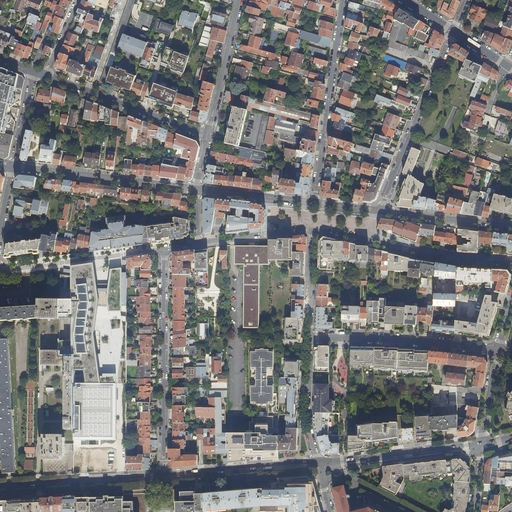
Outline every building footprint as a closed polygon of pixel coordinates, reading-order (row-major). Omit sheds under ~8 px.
[(14,10),(21,13),(25,3),(25,0),(17,0),(18,0),(14,10)] [(40,0),(27,0),(26,4),(26,5),(31,7),(31,8),(38,11),(42,1),(40,0)] [(43,24),(40,31),(42,31),(41,33),(43,33),(42,37),(43,37),(50,21),(51,19),(55,9),(56,5),(57,2),(56,2),(56,0),(54,0),(54,1),(52,0),(46,0),(44,5),(54,9),(51,13),(48,12),(43,24)] [(58,0),(57,2),(56,5),(66,8),(68,9),(70,4),(69,4),(70,2),(68,1),(68,0),(58,0)] [(95,5),(89,3),(83,0),(81,4),(79,8),(89,12),(90,12),(91,9),(95,10),(97,6),(95,5)] [(97,0),(95,5),(97,6),(104,8),(105,9),(106,9),(109,0),(97,0)] [(128,0),(119,26),(118,29),(107,62),(100,82),(102,83),(106,84),(107,82),(109,73),(112,66),(117,51),(118,48),(123,33),(124,31),(126,24),(128,21),(134,0),(128,0)] [(269,6),(268,12),(270,12),(272,5),(271,5),(254,0),(250,0),(250,2),(255,4),(254,7),(265,10),(266,6),(267,7),(267,6),(269,6)] [(276,3),(277,0),(276,0),(272,0),(271,4),(271,5),(272,5),(285,9),(287,10),(289,10),(291,4),(281,1),(279,6),(278,6),(277,5),(277,4),(276,3)] [(363,0),(362,4),(379,9),(379,7),(381,4),(376,3),(373,2),(370,1),(366,0),(363,0)] [(384,6),(383,9),(398,14),(401,9),(394,5),(387,0),(382,0),(381,4),(379,7),(382,8),(382,6),(384,6)] [(439,0),(436,9),(440,12),(445,0),(439,0)] [(457,0),(456,0),(445,0),(440,12),(446,16),(450,18),(454,17),(460,2),(457,0)] [(308,8),(319,11),(321,4),(310,1),(308,8)] [(363,12),(364,6),(349,2),(349,4),(348,7),(363,12)] [(58,10),(55,16),(56,16),(64,19),(66,13),(64,12),(66,8),(56,5),(55,9),(58,10)] [(272,5),(270,12),(270,14),(283,18),(285,9),(272,5)] [(295,7),(295,6),(293,5),(291,11),(295,12),(301,14),(302,9),(295,7)] [(504,27),(511,29),(511,7),(506,5),(505,9),(509,10),(510,12),(506,23),(504,23),(500,21),(499,24),(499,25),(504,27)] [(248,6),(246,12),(259,16),(261,10),(248,6)] [(326,6),(324,13),(335,16),(335,13),(336,9),(330,7),(326,6)] [(485,22),(487,19),(484,18),(487,11),(473,6),(470,13),(472,13),(469,20),(479,24),(482,18),(484,18),(483,21),(485,22)] [(363,12),(348,7),(348,10),(348,13),(357,16),(358,16),(363,18),(364,15),(365,12),(363,12)] [(85,24),(89,14),(89,12),(79,8),(77,14),(74,20),(81,23),(85,24)] [(408,47),(410,42),(412,36),(413,34),(415,29),(414,29),(420,21),(412,16),(401,9),(398,14),(390,34),(388,40),(408,47)] [(39,30),(42,23),(39,22),(44,11),(42,10),(39,17),(37,24),(35,29),(39,30)] [(287,26),(289,26),(289,25),(295,27),(297,20),(293,19),(293,18),(295,12),(291,11),(289,10),(287,10),(287,13),(290,14),(288,18),(289,19),(287,26)] [(196,15),(190,13),(189,13),(190,12),(185,11),(183,11),(181,15),(180,15),(179,18),(180,18),(178,26),(182,27),(183,25),(186,26),(193,28),(195,21),(196,22),(198,14),(196,14),(196,15)] [(226,15),(214,11),(211,22),(223,26),(226,15)] [(395,14),(389,11),(386,19),(391,21),(392,19),(393,19),(395,14)] [(30,13),(27,21),(37,24),(39,17),(30,13)] [(358,16),(357,16),(348,13),(347,18),(359,23),(360,19),(357,18),(358,16)] [(104,16),(103,16),(103,18),(101,19),(100,23),(94,21),(93,19),(94,17),(94,15),(89,14),(85,24),(83,28),(99,33),(105,17),(104,16)] [(253,24),(252,24),(249,34),(250,35),(252,35),(259,37),(262,29),(262,26),(264,19),(250,15),(249,21),(253,22),(253,24)] [(64,19),(56,16),(54,21),(52,20),(52,19),(51,19),(50,21),(55,24),(61,26),(62,23),(64,19)] [(163,20),(156,18),(152,29),(159,32),(160,31),(171,35),(174,26),(163,22),(163,20)] [(345,27),(351,30),(353,25),(354,25),(355,24),(356,25),(355,25),(358,26),(355,31),(360,33),(363,24),(359,23),(347,18),(346,22),(345,27)] [(322,20),(321,28),(333,31),(334,22),(330,20),(329,22),(322,20)] [(426,34),(430,27),(425,24),(420,21),(414,29),(415,29),(426,34)] [(492,32),(496,33),(499,25),(499,24),(492,21),(488,30),(492,32)] [(317,41),(320,39),(321,36),(320,35),(312,33),(308,32),(289,26),(287,26),(274,22),(273,29),(278,31),(278,29),(289,33),(288,34),(299,37),(299,36),(317,41)] [(389,33),(392,23),(387,22),(384,31),(386,32),(389,33)] [(78,25),(76,31),(81,33),(83,28),(85,24),(81,23),(80,25),(78,25)] [(61,26),(55,24),(51,32),(58,34),(59,30),(61,26)] [(214,29),(205,26),(199,45),(208,48),(214,29)] [(206,56),(212,57),(214,51),(217,41),(224,43),(226,31),(214,27),(214,29),(208,48),(208,51),(207,51),(206,56)] [(380,30),(371,27),(367,36),(369,36),(370,37),(371,35),(374,36),(377,37),(380,30)] [(501,35),(510,39),(511,34),(511,29),(504,27),(501,35)] [(321,28),(320,33),(320,35),(321,36),(332,39),(333,31),(321,28)] [(15,29),(9,46),(16,49),(19,41),(15,39),(16,38),(15,37),(16,35),(15,35),(15,34),(21,36),(23,32),(15,29)] [(428,35),(426,34),(415,29),(413,34),(412,36),(425,42),(428,35)] [(0,44),(6,47),(11,35),(0,30),(0,44)] [(429,54),(432,55),(437,57),(438,55),(442,46),(445,39),(444,36),(439,33),(434,30),(429,44),(425,43),(424,46),(431,48),(429,54)] [(364,35),(361,35),(353,31),(351,35),(349,41),(350,41),(354,43),(358,44),(361,37),(364,38),(368,40),(369,36),(367,36),(364,35)] [(487,32),(485,31),(481,39),(483,40),(486,42),(491,33),(487,32)] [(72,47),(77,35),(69,32),(67,38),(64,45),(72,47)] [(127,51),(132,37),(123,33),(118,48),(127,51)] [(491,33),(486,42),(488,43),(491,45),(494,38),(495,35),(491,33)] [(288,34),(285,44),(290,46),(299,48),(299,47),(296,46),(298,40),(299,37),(288,34)] [(252,35),(251,39),(249,46),(259,49),(263,38),(259,37),(252,35)] [(495,35),(494,38),(491,45),(496,48),(500,51),(505,39),(495,35)] [(321,36),(320,39),(319,42),(331,45),(331,44),(332,39),(321,36)] [(135,38),(132,37),(127,51),(130,52),(133,53),(138,39),(135,38)] [(86,50),(87,50),(92,52),(95,42),(85,38),(83,44),(88,46),(86,50)] [(133,53),(143,57),(146,47),(148,42),(138,39),(133,53)] [(511,41),(505,39),(500,51),(502,52),(504,53),(508,52),(511,41)] [(388,40),(386,46),(429,62),(432,55),(429,54),(423,52),(408,47),(388,40)] [(23,58),(28,47),(21,44),(22,42),(20,41),(19,41),(16,49),(14,54),(19,56),(23,58)] [(358,44),(354,43),(350,41),(348,48),(349,49),(357,51),(361,53),(363,47),(361,46),(359,45),(358,44)] [(408,47),(423,52),(424,48),(410,42),(408,47)] [(32,44),(29,43),(28,47),(23,58),(28,59),(32,49),(32,48),(30,47),(32,44)] [(41,53),(49,56),(50,52),(52,48),(41,44),(39,48),(33,62),(37,63),(41,53)] [(192,46),(186,44),(182,55),(188,57),(192,46)] [(276,54),(259,49),(249,46),(244,45),(239,44),(239,45),(241,46),(240,49),(270,57),(269,59),(274,61),(276,56),(280,57),(280,55),(278,55),(276,54)] [(465,63),(466,60),(470,53),(462,48),(456,44),(453,46),(449,55),(452,56),(452,58),(462,63),(463,62),(465,63)] [(76,49),(72,47),(64,45),(63,48),(60,53),(69,56),(70,55),(73,56),(76,49)] [(98,59),(98,60),(97,62),(99,62),(105,48),(97,45),(93,57),(96,58),(98,59)] [(328,51),(308,45),(306,52),(326,58),(328,51)] [(78,56),(81,48),(77,46),(76,49),(73,56),(74,57),(75,54),(78,56)] [(165,53),(173,56),(175,49),(167,46),(165,53)] [(151,49),(146,47),(143,57),(142,60),(147,62),(147,63),(150,64),(155,49),(151,48),(151,49)] [(357,51),(349,49),(346,57),(355,61),(356,61),(358,62),(359,62),(362,54),(357,51)] [(92,52),(87,50),(84,58),(86,58),(85,61),(86,61),(84,65),(82,66),(80,65),(80,63),(71,60),(71,61),(67,71),(82,77),(83,74),(90,56),(92,52)] [(293,51),(289,65),(298,68),(300,68),(304,55),(297,53),(293,51)] [(68,60),(69,56),(60,53),(58,59),(55,67),(57,70),(66,74),(67,71),(71,61),(68,60)] [(422,70),(386,55),(383,62),(387,63),(400,69),(410,73),(419,76),(422,70)] [(386,55),(422,70),(422,69),(408,63),(408,64),(386,55)] [(94,78),(98,68),(93,66),(93,68),(90,66),(91,64),(90,64),(92,58),(92,57),(90,56),(83,74),(94,78)] [(250,69),(251,69),(253,63),(233,57),(233,59),(233,61),(239,63),(238,64),(243,65),(243,67),(250,69)] [(328,62),(313,57),(312,61),(314,62),(328,66),(328,62)] [(353,66),(355,61),(346,57),(344,62),(342,62),(342,63),(348,66),(351,67),(352,67),(353,66)] [(270,68),(277,69),(279,62),(278,62),(277,62),(274,61),(269,59),(268,59),(266,66),(270,68)] [(465,63),(446,103),(465,112),(471,97),(469,96),(482,67),(466,60),(465,63)] [(353,72),(349,70),(347,69),(348,66),(342,63),(340,62),(340,66),(339,70),(344,72),(351,75),(353,72)] [(204,63),(203,68),(199,80),(205,81),(207,82),(209,76),(207,76),(208,73),(210,65),(204,63)] [(397,77),(400,69),(387,63),(384,71),(392,74),(391,75),(397,77)] [(481,81),(487,83),(489,77),(493,68),(489,66),(484,63),(482,67),(469,96),(471,97),(471,96),(474,97),(481,81)] [(283,69),(303,74),(309,76),(309,78),(316,80),(317,81),(318,78),(323,79),(324,75),(321,74),(320,74),(319,74),(310,72),(311,71),(300,68),(298,68),(298,69),(284,65),(283,69)] [(121,70),(112,66),(109,73),(107,82),(115,85),(117,86),(121,87),(131,91),(134,82),(136,75),(126,72),(123,70),(121,70)] [(243,67),(238,66),(235,76),(247,80),(250,69),(243,67)] [(264,66),(262,72),(268,74),(270,68),(266,66),(264,66)] [(0,82),(1,83),(23,90),(25,80),(22,76),(9,71),(0,67),(0,82)] [(194,83),(198,84),(199,80),(203,68),(199,67),(194,83)] [(489,77),(497,81),(499,75),(498,72),(496,71),(493,68),(489,77)] [(344,72),(342,76),(341,80),(350,84),(352,80),(355,81),(357,78),(351,75),(344,72)] [(408,78),(426,85),(428,80),(419,76),(410,73),(408,78)] [(134,82),(131,91),(131,92),(140,96),(144,86),(145,82),(141,81),(141,80),(138,79),(136,83),(134,82)] [(310,82),(309,85),(315,87),(324,89),(325,86),(325,83),(317,81),(316,80),(315,83),(310,82)] [(341,80),(338,87),(344,90),(348,91),(350,84),(341,80)] [(151,92),(160,95),(164,84),(155,81),(151,92)] [(213,91),(215,84),(207,82),(205,81),(203,91),(201,92),(201,94),(202,95),(204,95),(210,97),(212,98),(213,91)] [(23,90),(1,83),(0,86),(0,132),(6,134),(13,135),(16,122),(12,117),(11,117),(11,116),(10,115),(11,111),(12,105),(14,105),(14,104),(15,104),(20,100),(23,90)] [(283,85),(279,84),(277,90),(281,91),(287,93),(288,93),(289,89),(283,87),(283,85)] [(54,88),(51,87),(50,92),(40,90),(38,101),(49,103),(50,94),(53,95),(54,88)] [(312,96),(323,99),(323,97),(324,89),(315,87),(312,96)] [(413,92),(400,87),(398,93),(406,97),(406,98),(409,99),(413,92)] [(54,88),(53,95),(52,100),(62,103),(61,107),(64,108),(65,100),(67,93),(61,91),(54,88)] [(287,93),(268,88),(265,102),(274,104),(276,95),(284,97),(285,98),(287,93)] [(349,107),(350,105),(355,94),(348,91),(344,90),(339,102),(349,107)] [(250,98),(226,91),(224,97),(224,99),(233,101),(235,96),(242,98),(240,107),(235,105),(234,107),(247,111),(248,111),(248,107),(246,106),(247,101),(249,102),(250,98)] [(402,96),(390,91),(389,92),(390,93),(389,96),(399,101),(402,96)] [(176,94),(170,92),(167,101),(173,103),(176,94)] [(177,93),(174,104),(178,105),(179,104),(186,106),(186,108),(192,110),(195,98),(188,96),(188,97),(177,93)] [(355,94),(350,105),(353,107),(358,95),(355,94)] [(390,103),(397,106),(399,103),(380,95),(377,94),(374,101),(378,103),(380,100),(390,105),(390,103)] [(200,117),(199,121),(202,122),(207,119),(207,117),(210,106),(212,98),(210,97),(204,95),(202,95),(201,99),(200,98),(200,102),(201,102),(199,110),(201,110),(201,113),(200,117)] [(283,107),(285,98),(284,97),(283,98),(281,104),(277,102),(276,105),(283,107)] [(287,121),(288,117),(300,120),(298,124),(318,129),(319,123),(320,116),(290,108),(283,107),(276,105),(274,104),(265,102),(250,98),(249,102),(248,107),(248,111),(252,112),(253,107),(276,114),(275,118),(287,121)] [(319,102),(308,99),(307,106),(318,109),(319,102)] [(86,107),(84,120),(91,121),(92,120),(94,103),(92,102),(87,100),(86,107)] [(483,113),(483,114),(485,110),(487,105),(473,101),(469,109),(472,110),(483,113)] [(99,105),(94,103),(92,120),(99,120),(101,105),(99,105)] [(113,110),(101,105),(99,120),(107,121),(106,124),(111,125),(113,110)] [(355,114),(352,113),(334,106),(334,111),(333,114),(343,117),(348,118),(349,116),(352,117),(353,115),(354,115),(355,114)] [(500,112),(511,116),(511,111),(497,106),(497,107),(496,110),(497,111),(496,112),(500,113),(500,112)] [(247,111),(234,107),(232,107),(232,108),(234,108),(225,144),(228,144),(239,147),(247,111)] [(43,110),(38,109),(37,118),(46,120),(47,113),(47,111),(44,110),(43,110)] [(72,110),(69,126),(75,127),(78,111),(72,110)] [(120,112),(113,110),(111,125),(118,126),(119,117),(120,112)] [(475,125),(480,126),(482,122),(480,121),(482,117),(483,113),(472,110),(471,114),(472,115),(469,122),(475,125)] [(192,111),(190,119),(194,120),(199,121),(200,117),(201,113),(192,111)] [(399,121),(400,117),(388,113),(383,124),(385,125),(396,129),(398,123),(397,123),(398,121),(399,121)] [(343,117),(333,114),(333,117),(332,121),(336,122),(341,123),(343,117)] [(267,130),(270,117),(264,115),(256,150),(263,152),(264,144),(267,130)] [(137,119),(129,116),(129,118),(128,130),(127,138),(127,145),(131,146),(132,130),(129,129),(130,126),(141,130),(140,133),(139,133),(137,146),(142,147),(142,144),(144,122),(137,119)] [(119,117),(118,126),(118,129),(128,130),(129,118),(119,117)] [(317,135),(318,132),(310,130),(307,131),(307,133),(305,133),(304,137),(294,135),(297,124),(287,121),(275,118),(270,117),(267,130),(275,132),(279,133),(285,135),(298,138),(304,139),(317,142),(317,135)] [(508,134),(511,124),(499,120),(495,130),(508,134)] [(469,122),(465,121),(463,127),(473,130),(474,128),(475,125),(469,122)] [(61,122),(60,125),(60,128),(59,129),(67,131),(68,127),(68,126),(67,126),(64,125),(65,123),(61,122)] [(341,123),(336,122),(334,127),(334,128),(343,131),(346,131),(348,132),(349,132),(351,127),(341,123)] [(155,126),(150,124),(148,138),(157,139),(158,138),(159,127),(155,126)] [(396,135),(398,130),(396,129),(385,125),(381,136),(391,139),(392,139),(394,135),(396,135)] [(334,128),(331,137),(342,140),(343,135),(342,134),(343,131),(334,128)] [(173,132),(168,130),(167,140),(166,146),(174,148),(177,136),(172,135),(172,134),(173,132)] [(275,132),(267,130),(264,144),(267,144),(267,146),(269,146),(270,145),(272,145),(275,132)] [(33,132),(28,131),(26,140),(22,158),(23,159),(24,161),(27,162),(33,132)] [(0,158),(1,158),(6,159),(7,158),(9,157),(14,135),(13,135),(6,134),(0,132),(0,158)] [(285,135),(279,133),(278,139),(297,143),(298,138),(285,135)] [(198,141),(177,134),(177,135),(177,136),(174,148),(184,151),(182,158),(189,159),(191,160),(197,161),(201,147),(198,141)] [(376,135),(374,140),(384,143),(391,146),(392,141),(391,141),(391,139),(381,136),(376,135)] [(331,137),(330,137),(329,142),(328,147),(337,149),(338,145),(346,147),(344,152),(347,152),(350,153),(353,144),(342,140),(331,137)] [(511,145),(510,145),(507,144),(487,137),(482,150),(504,157),(508,159),(511,160),(511,145)] [(316,148),(317,142),(304,139),(301,152),(315,154),(316,148)] [(49,147),(43,146),(40,163),(46,164),(52,164),(54,158),(55,154),(57,141),(52,140),(52,144),(50,144),(49,147)] [(396,151),(397,147),(393,146),(392,149),(390,149),(389,151),(383,149),(383,148),(384,143),(374,140),(373,145),(372,145),(372,147),(371,149),(379,151),(394,155),(396,151)] [(376,160),(379,151),(371,149),(362,146),(355,144),(354,147),(356,147),(355,149),(359,150),(359,151),(370,154),(369,159),(376,161),(376,160)] [(263,152),(256,150),(248,149),(240,147),(239,152),(238,157),(255,161),(263,163),(266,152),(263,152)] [(327,154),(339,156),(346,156),(347,152),(344,152),(340,150),(337,149),(328,147),(327,154)] [(280,156),(285,156),(285,149),(278,148),(278,152),(271,150),(270,154),(280,156)] [(420,197),(424,184),(420,183),(420,182),(417,181),(417,180),(414,179),(412,178),(412,177),(411,176),(415,165),(416,166),(418,163),(416,162),(420,151),(412,148),(403,173),(409,175),(406,183),(404,182),(401,190),(403,191),(397,206),(413,208),(415,201),(418,201),(420,197)] [(298,151),(285,149),(285,156),(298,157),(298,151)] [(467,153),(454,149),(453,150),(452,153),(465,158),(467,153)] [(54,158),(52,164),(56,165),(60,165),(61,162),(63,153),(63,151),(61,151),(61,153),(61,155),(55,154),(54,158)] [(314,159),(315,154),(301,152),(298,151),(298,157),(304,157),(303,164),(313,166),(314,159)] [(379,151),(376,160),(382,162),(384,156),(393,159),(394,155),(379,151)] [(213,152),(212,152),(210,158),(218,160),(220,153),(213,152)] [(89,163),(88,168),(89,169),(91,169),(92,164),(94,154),(86,153),(84,163),(89,163)] [(92,164),(100,165),(101,154),(94,153),(94,154),(92,164)] [(226,162),(228,155),(220,153),(218,160),(223,161),(226,162)] [(497,163),(499,158),(485,153),(483,158),(497,163)] [(116,156),(108,155),(108,157),(107,165),(115,167),(116,156)] [(235,163),(236,157),(228,155),(226,162),(235,163)] [(65,156),(63,166),(64,166),(75,167),(77,158),(66,156),(65,156)] [(255,161),(238,157),(236,157),(235,163),(243,165),(250,166),(250,168),(253,169),(254,166),(255,161)] [(489,161),(477,157),(475,164),(486,168),(487,166),(489,167),(490,164),(488,163),(489,161)] [(374,167),(376,161),(369,159),(364,158),(363,163),(361,172),(372,176),(372,174),(374,167)] [(125,159),(124,173),(129,173),(129,170),(132,171),(132,164),(133,160),(125,159)] [(180,168),(178,179),(190,181),(193,178),(196,167),(197,161),(191,160),(190,163),(188,162),(187,166),(189,166),(188,169),(183,168),(180,167),(180,168)] [(360,175),(361,172),(363,163),(358,162),(352,161),(349,172),(360,175)] [(146,165),(145,175),(148,176),(152,176),(154,168),(154,165),(154,163),(151,162),(150,166),(146,165)] [(333,163),(326,162),(325,167),(337,169),(341,169),(344,170),(345,163),(337,162),(337,166),(333,166),(333,163)] [(312,170),(313,166),(303,164),(297,163),(297,165),(297,169),(298,169),(298,167),(303,168),(302,173),(296,172),(296,177),(302,177),(311,178),(312,170)] [(132,164),(132,171),(135,171),(134,174),(139,175),(140,168),(140,165),(132,164)] [(180,168),(163,164),(162,166),(160,177),(168,178),(178,179),(180,168)] [(369,184),(364,202),(371,203),(377,200),(390,166),(383,164),(381,169),(374,167),(372,174),(379,176),(376,186),(369,184)] [(466,173),(472,175),(475,167),(468,164),(466,173)] [(154,168),(152,176),(156,177),(160,177),(162,166),(154,165),(154,168)] [(217,167),(209,165),(207,173),(205,180),(207,183),(213,184),(214,175),(212,175),(212,172),(215,173),(216,171),(217,167)] [(337,169),(325,167),(324,174),(323,181),(334,182),(334,183),(335,177),(331,177),(331,173),(336,173),(336,171),(337,169)] [(238,187),(242,188),(244,172),(237,171),(236,177),(235,187),(238,187)] [(252,189),(253,179),(246,178),(247,173),(244,172),(242,188),(247,188),(252,189)] [(466,173),(465,173),(460,187),(468,189),(472,175),(466,173)] [(488,194),(482,217),(485,217),(488,217),(491,209),(495,194),(500,175),(492,173),(488,188),(487,194),(488,194)] [(214,175),(213,184),(217,185),(218,185),(219,182),(221,182),(222,176),(214,175)] [(16,188),(25,189),(25,187),(33,188),(35,188),(37,178),(28,177),(22,176),(17,180),(16,184),(16,188)] [(231,186),(235,187),(236,177),(229,176),(229,177),(228,186),(231,186)] [(310,185),(311,178),(302,177),(301,183),(300,184),(299,184),(299,181),(296,181),(295,194),(306,195),(309,193),(310,185)] [(49,179),(47,179),(47,184),(45,184),(44,188),(55,190),(56,189),(56,188),(57,180),(49,179)] [(252,189),(262,190),(262,182),(259,182),(260,180),(253,179),(252,189)] [(61,191),(63,191),(64,181),(61,180),(57,180),(56,188),(56,189),(57,189),(57,190),(58,190),(58,189),(61,190),(61,191)] [(283,192),(295,194),(296,181),(282,180),(280,192),(283,192)] [(369,184),(370,182),(363,180),(362,184),(364,186),(362,192),(356,190),(353,201),(356,201),(364,202),(369,184)] [(68,181),(64,181),(63,191),(62,194),(65,194),(66,191),(71,192),(71,190),(73,182),(68,181)] [(334,182),(323,181),(323,187),(322,194),(324,197),(333,199),(338,199),(341,183),(336,183),(335,191),(333,191),(333,189),(331,189),(331,185),(334,184),(334,182)] [(71,190),(71,192),(76,192),(76,195),(79,195),(79,192),(80,190),(81,185),(77,185),(77,182),(73,182),(71,190)] [(88,193),(88,191),(89,184),(85,183),(81,183),(81,185),(80,190),(79,192),(88,193)] [(89,184),(88,191),(96,192),(97,185),(93,184),(89,184)] [(101,193),(100,197),(103,197),(104,194),(104,192),(105,186),(101,185),(97,185),(96,192),(101,193)] [(112,186),(105,186),(104,192),(104,194),(116,196),(117,187),(112,186)] [(454,186),(452,191),(465,195),(465,196),(466,196),(468,189),(460,187),(454,186)] [(474,186),(471,196),(479,198),(481,188),(474,186)] [(488,188),(482,187),(482,188),(481,188),(479,198),(474,216),(478,216),(482,217),(488,194),(487,194),(488,188)] [(127,188),(123,188),(122,194),(122,198),(131,199),(132,189),(127,188)] [(136,189),(132,189),(131,199),(138,200),(139,190),(136,189)] [(143,190),(143,198),(143,199),(142,201),(149,202),(151,191),(147,191),(143,190)] [(158,192),(157,200),(163,200),(165,193),(161,192),(158,192)] [(173,202),(175,194),(169,193),(165,193),(163,200),(163,202),(163,203),(172,204),(173,202)] [(181,201),(183,195),(179,194),(175,194),(173,202),(172,204),(180,206),(180,204),(181,201)] [(450,198),(438,194),(436,200),(434,206),(438,208),(438,211),(440,211),(446,212),(450,198)] [(502,211),(511,213),(511,198),(508,197),(507,198),(495,194),(491,209),(502,213),(502,211)] [(474,216),(479,198),(471,196),(469,203),(464,202),(461,214),(467,215),(474,216)] [(47,214),(50,201),(44,200),(35,198),(34,204),(32,204),(33,203),(32,202),(30,201),(29,201),(28,202),(28,203),(26,203),(27,202),(26,201),(26,198),(20,197),(16,215),(23,217),(24,214),(31,215),(32,213),(39,214),(40,213),(47,214)] [(434,206),(436,200),(424,197),(424,198),(420,197),(418,201),(415,201),(413,208),(420,209),(426,210),(428,204),(434,206)] [(211,199),(206,198),(204,200),(204,234),(212,233),(213,228),(214,217),(217,200),(211,199)] [(460,201),(450,198),(446,212),(453,213),(461,214),(464,202),(460,201)] [(215,235),(215,232),(221,234),(222,230),(221,229),(221,225),(223,218),(224,218),(224,213),(219,212),(219,213),(218,213),(218,211),(226,211),(226,213),(231,214),(231,212),(232,201),(224,200),(217,200),(214,217),(213,228),(212,233),(211,235),(215,235)] [(190,211),(189,203),(181,201),(180,204),(180,206),(179,209),(190,211)] [(243,203),(232,201),(231,212),(231,214),(230,218),(239,219),(239,217),(234,216),(235,213),(239,213),(239,211),(241,212),(240,217),(244,218),(244,212),(250,213),(251,204),(243,203)] [(61,220),(60,225),(67,226),(71,204),(66,203),(64,216),(66,216),(65,221),(61,220)] [(250,221),(249,230),(260,229),(265,224),(266,210),(262,205),(257,204),(251,204),(250,213),(253,213),(253,214),(254,214),(255,215),(257,215),(257,222),(254,222),(254,219),(250,219),(250,221)] [(144,244),(144,243),(146,226),(146,219),(140,220),(140,224),(128,226),(126,216),(106,218),(108,228),(99,229),(99,231),(93,231),(90,247),(90,251),(109,249),(129,246),(144,244)] [(156,241),(186,237),(190,232),(190,220),(186,219),(175,217),(175,223),(164,224),(148,226),(146,226),(144,243),(156,241)] [(228,233),(249,230),(250,221),(239,219),(230,218),(228,233)] [(387,230),(393,231),(396,221),(385,220),(381,219),(377,229),(384,229),(384,231),(386,232),(387,230)] [(408,223),(396,221),(393,231),(392,235),(403,239),(408,223)] [(408,223),(403,239),(406,240),(408,234),(415,236),(415,238),(412,237),(410,242),(416,244),(418,237),(419,234),(421,226),(414,225),(415,223),(408,223)] [(422,224),(421,226),(419,234),(434,236),(435,230),(436,226),(428,225),(422,224)] [(451,228),(448,227),(447,233),(445,242),(458,244),(459,237),(454,236),(455,234),(450,233),(451,228)] [(86,235),(84,246),(90,247),(93,231),(87,229),(86,235)] [(473,230),(459,229),(459,235),(462,236),(462,238),(467,238),(467,239),(472,240),(471,242),(468,242),(468,244),(463,244),(463,246),(458,246),(458,252),(478,253),(479,231),(473,230)] [(435,230),(434,236),(434,240),(441,241),(440,249),(444,250),(445,242),(447,233),(438,232),(438,230),(435,230)] [(479,231),(478,253),(482,253),(482,247),(481,247),(482,243),(486,244),(486,232),(482,232),(479,231)] [(486,232),(486,244),(494,244),(494,233),(490,233),(486,232)] [(502,234),(494,233),(494,244),(508,246),(509,240),(509,239),(510,235),(502,234)] [(77,248),(76,253),(81,252),(82,246),(84,246),(86,235),(83,235),(79,234),(78,239),(78,244),(77,248)] [(43,236),(43,238),(40,252),(46,253),(48,253),(48,252),(55,253),(55,251),(57,240),(58,236),(53,235),(53,238),(43,236)] [(299,236),(293,237),(293,238),(293,242),(299,242),(299,243),(297,243),(297,245),(306,245),(306,241),(307,238),(304,235),(299,236)] [(72,238),(72,237),(66,236),(64,242),(64,244),(63,252),(67,252),(68,246),(71,246),(72,238)] [(293,242),(293,238),(279,237),(279,239),(270,238),(270,240),(270,241),(269,258),(274,258),(274,259),(284,259),(284,258),(293,258),(293,252),(293,245),(293,242)] [(343,259),(343,242),(334,240),(324,237),(320,240),(319,269),(332,270),(332,259),(343,259)] [(43,238),(8,243),(5,258),(12,257),(12,255),(16,255),(17,255),(21,255),(22,254),(25,254),(26,254),(30,254),(30,253),(35,252),(35,254),(36,254),(40,254),(40,252),(43,238)] [(57,240),(55,251),(62,253),(63,252),(64,244),(64,242),(57,240)] [(306,248),(306,245),(297,245),(293,245),(293,252),(305,253),(306,252),(306,248)] [(244,328),(259,328),(260,265),(269,265),(269,246),(256,246),(249,246),(235,246),(235,264),(244,264),(244,328)] [(368,266),(369,248),(365,248),(365,247),(361,247),(361,246),(360,246),(356,246),(356,260),(356,263),(358,263),(358,262),(360,262),(360,268),(368,269),(368,266)] [(208,273),(208,249),(198,251),(195,251),(195,261),(195,263),(196,272),(196,275),(196,277),(199,277),(199,273),(208,273)] [(195,251),(195,250),(186,251),(173,253),(174,261),(179,261),(179,262),(183,262),(185,261),(187,261),(188,262),(189,262),(189,261),(190,260),(190,263),(193,263),(193,261),(195,261),(195,251)] [(304,277),(305,253),(293,252),(293,258),(293,259),(294,259),(294,270),(292,270),(292,276),(300,277),(304,277)] [(409,270),(410,257),(399,255),(389,253),(388,261),(388,269),(400,270),(409,270)] [(146,256),(135,258),(135,270),(139,270),(139,267),(143,266),(143,270),(151,270),(152,270),(152,256),(146,256)] [(408,276),(420,277),(420,274),(421,272),(421,260),(416,259),(410,257),(409,270),(408,276)] [(127,269),(132,269),(132,277),(135,277),(135,270),(135,258),(132,258),(127,259),(127,267),(127,269)] [(435,274),(436,263),(429,262),(426,261),(421,260),(421,272),(427,272),(426,274),(426,276),(427,276),(427,275),(435,276),(435,274)] [(179,261),(174,261),(174,275),(186,275),(191,275),(191,272),(191,270),(185,270),(184,268),(184,263),(183,262),(179,262),(179,261)] [(457,279),(457,267),(449,265),(444,264),(436,263),(435,274),(435,276),(439,277),(439,279),(441,279),(441,282),(445,282),(445,278),(457,279)] [(95,264),(73,266),(73,270),(64,268),(63,274),(60,274),(60,286),(60,299),(60,318),(74,318),(74,340),(60,340),(60,350),(60,356),(66,356),(74,356),(74,369),(86,369),(88,383),(102,383),(116,383),(127,383),(127,378),(127,366),(127,360),(127,354),(127,347),(127,335),(127,325),(127,318),(127,312),(127,305),(127,304),(127,296),(127,287),(127,277),(127,273),(122,273),(122,268),(112,269),(110,285),(99,285),(96,271),(95,264)] [(492,281),(493,269),(488,269),(481,268),(464,267),(457,267),(457,279),(457,284),(456,291),(456,292),(462,292),(463,282),(464,281),(485,282),(486,284),(486,287),(492,288),(492,281)] [(500,293),(506,294),(511,275),(508,270),(502,269),(493,269),(492,281),(498,281),(499,282),(497,289),(496,289),(495,292),(500,293)] [(186,275),(174,275),(174,287),(186,287),(186,275)] [(419,294),(426,295),(427,279),(420,278),(419,294)] [(305,293),(305,285),(304,285),(300,285),(292,284),(292,289),(297,289),(297,290),(297,292),(305,293)] [(319,285),(317,285),(317,291),(317,297),(328,298),(328,292),(326,292),(326,290),(329,290),(329,285),(319,285)] [(148,291),(148,287),(141,287),(141,296),(151,296),(151,291),(148,291)] [(188,290),(188,287),(186,287),(174,287),(174,298),(185,298),(189,298),(189,296),(184,296),(184,290),(188,290)] [(498,307),(502,308),(506,294),(500,293),(498,303),(492,302),(492,296),(486,295),(478,324),(456,321),(455,323),(455,331),(462,332),(489,335),(489,336),(491,330),(498,307)] [(456,295),(434,294),(434,306),(443,306),(446,307),(446,306),(456,307),(456,295)] [(328,298),(317,297),(317,302),(316,307),(326,308),(327,308),(328,301),(331,302),(335,302),(335,298),(328,298)] [(174,306),(185,306),(185,298),(174,298),(174,306)] [(55,299),(38,299),(38,306),(38,318),(60,318),(60,299),(55,299)] [(304,305),(304,300),(292,300),(292,308),(304,309),(304,305)] [(38,318),(38,306),(34,306),(20,307),(12,307),(0,308),(0,320),(10,320),(10,321),(13,321),(13,320),(26,319),(26,320),(29,320),(29,319),(38,318)] [(360,322),(360,319),(360,307),(343,306),(342,322),(360,322)] [(405,322),(406,307),(386,306),(385,318),(385,322),(390,323),(390,318),(393,318),(393,323),(402,323),(402,322),(405,322)] [(418,308),(418,307),(406,306),(406,307),(405,322),(405,324),(417,324),(417,321),(418,308)] [(417,321),(427,321),(428,307),(423,307),(423,308),(418,308),(417,321)] [(304,318),(304,309),(292,308),(292,318),(302,318),(304,318)] [(316,329),(328,329),(328,315),(327,315),(316,315),(316,322),(316,329)] [(302,318),(292,318),(286,318),(285,337),(285,338),(286,338),(286,340),(299,341),(299,338),(301,338),(302,325),(302,318)] [(174,331),(185,330),(185,321),(174,321),(174,331)] [(442,332),(455,333),(455,331),(455,323),(449,323),(449,321),(445,321),(444,323),(443,323),(443,321),(440,321),(440,322),(433,321),(433,326),(432,331),(436,331),(442,332)] [(196,336),(209,336),(208,323),(196,323),(196,328),(196,336)] [(184,347),(188,347),(188,338),(188,329),(185,330),(174,331),(174,340),(174,345),(174,348),(184,347)] [(152,335),(143,335),(143,341),(142,341),(142,347),(151,347),(152,335)] [(3,462),(4,473),(16,472),(15,461),(14,435),(12,411),(14,411),(14,409),(12,409),(12,396),(10,364),(8,339),(0,339),(0,411),(0,414),(1,426),(2,442),(3,462)] [(329,369),(329,346),(320,346),(319,350),(316,350),(315,369),(329,369)] [(174,357),(184,357),(184,347),(174,348),(174,357)] [(358,347),(351,347),(351,361),(351,366),(362,366),(362,357),(363,357),(363,364),(374,364),(375,347),(370,347),(358,347)] [(398,367),(400,367),(400,349),(384,348),(375,347),(374,364),(374,366),(384,366),(398,366),(398,367)] [(266,404),(269,404),(269,402),(274,402),(274,386),(269,386),(269,384),(269,370),(269,368),(274,368),(274,352),(269,352),(269,350),(269,349),(256,349),(256,350),(256,351),(251,352),(251,368),(256,368),(256,369),(256,384),(256,386),(251,386),(251,402),(256,402),(256,404),(266,404)] [(414,368),(415,350),(406,349),(400,349),(400,367),(406,367),(406,368),(414,368)] [(60,356),(60,350),(42,350),(43,365),(66,365),(66,429),(74,429),(74,383),(74,369),(74,356),(66,356),(60,356)] [(429,363),(429,351),(422,351),(415,350),(414,368),(428,368),(429,363)] [(448,365),(449,353),(439,352),(437,352),(429,351),(429,363),(436,364),(436,365),(437,365),(437,364),(448,365)] [(467,366),(469,356),(458,354),(449,353),(448,365),(457,366),(457,367),(458,368),(459,366),(467,367),(467,366)] [(476,373),(486,374),(488,363),(485,358),(477,357),(469,356),(467,366),(471,367),(475,367),(475,366),(476,367),(477,368),(476,373)] [(223,357),(209,357),(209,368),(212,368),(212,372),(222,373),(222,361),(223,361),(223,357)] [(174,367),(177,367),(183,367),(184,367),(184,358),(174,358),(174,367)] [(292,378),(300,378),(300,377),(300,364),(298,364),(298,362),(285,361),(285,378),(292,378)] [(197,378),(206,378),(206,363),(197,363),(197,367),(197,378)] [(151,379),(151,366),(141,366),(139,366),(138,379),(151,379)] [(173,377),(197,378),(197,367),(187,367),(187,370),(184,370),(184,376),(183,376),(183,367),(177,367),(177,369),(173,369),(173,377)] [(462,385),(465,385),(466,375),(447,373),(446,377),(446,383),(449,383),(450,382),(451,382),(452,384),(459,385),(460,383),(461,383),(462,385)] [(472,387),(483,388),(485,380),(486,374),(476,373),(475,376),(474,376),(473,379),(474,379),(472,387)] [(299,396),(300,378),(292,378),(285,378),(279,378),(279,404),(288,404),(288,415),(286,414),(286,420),(288,421),(287,434),(285,434),(285,436),(279,436),(279,451),(289,450),(290,450),(297,449),(298,433),(299,415),(299,403),(299,396)] [(37,384),(26,383),(26,389),(27,389),(27,391),(30,391),(28,445),(25,445),(25,447),(25,452),(35,452),(35,447),(35,445),(32,445),(33,391),(36,391),(36,389),(37,384)] [(115,439),(116,383),(102,383),(88,383),(74,383),(74,429),(74,439),(115,439)] [(315,406),(315,412),(330,413),(340,413),(340,401),(329,401),(329,384),(314,384),(313,389),(315,389),(315,395),(316,395),(316,406),(315,406)] [(439,407),(440,385),(432,384),(432,396),(431,407),(439,407)] [(185,396),(184,387),(174,387),(174,396),(185,396)] [(458,406),(458,404),(457,398),(457,393),(457,387),(449,387),(450,406),(458,406)] [(141,392),(140,392),(140,402),(151,402),(151,392),(141,392)] [(186,396),(185,396),(174,396),(174,406),(182,406),(186,406),(186,396)] [(216,408),(216,398),(209,398),(208,398),(208,405),(206,406),(197,406),(197,413),(197,418),(216,418),(216,408)] [(216,442),(216,454),(224,454),(228,454),(228,453),(228,444),(222,444),(222,441),(227,441),(227,433),(222,433),(222,426),(222,404),(221,398),(216,398),(216,408),(216,418),(216,429),(216,434),(216,442)] [(467,406),(479,408),(480,402),(462,399),(457,398),(458,404),(467,406)] [(151,402),(140,402),(140,406),(142,406),(142,412),(151,412),(151,402)] [(458,428),(458,438),(470,436),(474,432),(475,427),(476,421),(478,414),(479,408),(467,406),(466,410),(468,410),(467,415),(468,415),(467,418),(465,420),(464,423),(462,426),(458,426),(458,428)] [(314,423),(318,437),(327,435),(329,435),(329,425),(330,413),(315,412),(314,423)] [(184,422),(184,413),(182,413),(174,413),(174,422),(184,422)] [(432,440),(431,430),(430,417),(429,414),(415,415),(417,441),(432,440)] [(431,430),(458,428),(458,426),(458,415),(430,417),(431,428),(431,430)] [(278,459),(279,451),(279,436),(268,436),(268,428),(273,428),(273,416),(269,416),(266,416),(252,416),(252,422),(250,422),(250,433),(246,433),(246,455),(257,454),(257,453),(262,453),(262,454),(262,460),(278,459)] [(174,426),(173,431),(185,431),(192,431),(192,424),(190,424),(190,422),(184,422),(174,422),(174,426)] [(384,424),(373,424),(373,449),(381,448),(393,446),(398,445),(398,423),(391,423),(391,424),(384,424)] [(364,450),(373,449),(373,424),(356,426),(356,429),(350,429),(349,434),(349,452),(364,450)] [(151,440),(151,426),(143,426),(138,426),(138,430),(141,430),(140,440),(144,440),(151,440)] [(402,429),(402,440),(414,440),(413,428),(410,429),(409,427),(405,427),(406,429),(402,429)] [(204,454),(216,454),(216,442),(213,442),(213,438),(212,438),(212,436),(207,436),(207,434),(210,434),(216,434),(216,429),(198,429),(198,431),(198,440),(204,439),(204,442),(204,454)] [(174,436),(174,440),(186,440),(187,440),(187,436),(186,436),(185,431),(173,431),(174,436)] [(235,462),(246,461),(246,455),(246,433),(231,433),(227,432),(227,433),(227,441),(228,444),(228,453),(228,454),(228,458),(228,463),(231,462),(235,462)] [(74,452),(74,449),(74,443),(65,443),(65,439),(62,439),(62,434),(43,434),(43,439),(40,439),(40,454),(43,454),(43,474),(43,475),(54,475),(67,474),(67,462),(67,452),(74,452)] [(333,454),(339,453),(339,443),(332,444),(332,442),(331,440),(330,440),(329,435),(327,435),(318,437),(321,450),(327,454),(333,454)] [(144,440),(140,440),(139,440),(138,449),(139,449),(139,454),(139,456),(127,456),(127,471),(134,470),(144,470),(144,453),(144,440)] [(174,440),(174,449),(181,449),(183,449),(185,449),(185,447),(186,447),(186,440),(174,440)] [(116,447),(74,447),(74,473),(116,471),(116,447)] [(190,466),(198,465),(198,455),(198,451),(197,451),(197,447),(190,447),(190,450),(195,450),(195,455),(185,455),(185,456),(183,455),(183,456),(183,466),(190,466)] [(173,467),(183,466),(183,456),(181,456),(181,449),(174,449),(170,449),(170,457),(170,464),(173,467)] [(511,450),(509,451),(499,455),(498,465),(498,471),(503,472),(511,471),(511,450)] [(440,461),(441,474),(446,474),(453,473),(453,472),(456,475),(455,476),(454,500),(455,500),(455,507),(449,510),(445,508),(444,511),(442,511),(466,511),(468,497),(467,497),(467,494),(468,495),(469,482),(468,482),(469,476),(470,470),(469,469),(469,468),(466,465),(467,464),(465,462),(464,463),(461,460),(459,460),(458,458),(453,459),(453,460),(447,461),(447,460),(440,461)] [(485,471),(484,484),(491,484),(492,458),(489,459),(485,464),(485,471)] [(414,464),(416,480),(421,480),(421,478),(430,477),(431,478),(438,478),(438,475),(441,474),(440,461),(440,460),(435,461),(430,462),(427,463),(424,463),(424,462),(419,463),(414,463),(414,464)] [(414,464),(404,465),(404,478),(410,478),(410,481),(416,480),(414,464)] [(400,466),(385,468),(387,479),(382,488),(396,495),(402,485),(397,483),(399,479),(404,478),(404,465),(400,466)] [(498,471),(496,484),(501,484),(505,484),(505,478),(504,478),(503,472),(498,471)] [(289,511),(319,511),(319,508),(314,488),(312,481),(311,480),(310,479),(308,478),(290,479),(290,489),(289,505),(289,511)] [(484,484),(483,494),(490,495),(490,494),(491,484),(484,484)] [(333,488),(339,511),(351,511),(344,486),(333,488)] [(203,502),(203,493),(196,494),(196,489),(183,489),(174,489),(174,502),(177,502),(176,511),(196,511),(203,511),(203,510),(203,502)] [(228,491),(203,493),(203,502),(203,510),(209,510),(241,507),(258,506),(258,489),(228,491)] [(289,505),(290,489),(273,489),(258,489),(258,506),(271,505),(289,505)] [(94,497),(91,497),(91,508),(91,511),(147,511),(147,502),(147,490),(136,490),(127,490),(127,491),(116,491),(116,496),(110,497),(110,495),(105,495),(105,497),(103,497),(94,497)] [(489,510),(499,511),(499,501),(500,495),(495,494),(495,500),(489,500),(489,505),(489,510)] [(25,496),(22,496),(22,498),(22,504),(23,511),(22,511),(42,511),(42,510),(42,499),(35,500),(34,495),(25,496)] [(42,498),(42,499),(42,510),(42,511),(64,511),(64,498),(64,497),(51,497),(42,498)] [(76,498),(77,507),(77,509),(76,511),(91,511),(91,508),(91,497),(76,498)] [(17,499),(9,499),(9,501),(9,511),(22,511),(23,511),(22,504),(22,498),(17,499)] [(77,507),(76,498),(64,498),(64,511),(76,511),(77,509),(77,507)] [(0,501),(0,511),(9,511),(9,501),(0,501)]
